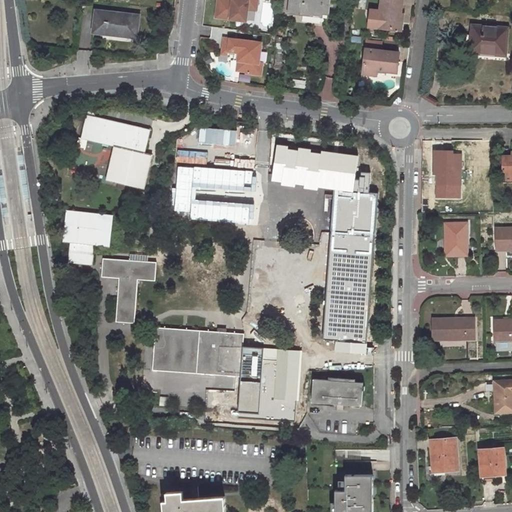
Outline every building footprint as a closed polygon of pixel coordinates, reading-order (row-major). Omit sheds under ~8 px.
[(231,0),(231,2),(217,0),(215,20),(245,23),(246,11),(255,12),(256,0),(231,0)] [(289,0),(288,13),(315,16),(315,13),(327,14),(328,0),(309,0),(310,1),(301,0),(289,0)] [(399,26),(401,0),(381,0),(380,8),(374,7),(372,22),(399,26)] [(135,37),(138,16),(96,11),(94,32),(135,37)] [(503,54),(505,29),(471,26),(469,48),(491,49),(491,54),(503,54)] [(254,43),(254,39),(224,36),(222,48),(239,50),(238,58),(237,68),(246,69),(246,70),(261,72),(262,60),(259,60),(261,44),(254,43)] [(378,67),(397,69),(399,47),(381,45),(382,38),(367,36),(364,64),(378,65),(378,67)] [(222,48),(222,51),(234,53),(233,58),(238,58),(239,50),(222,48)] [(84,121),(80,143),(113,150),(106,184),(144,191),(151,158),(143,156),(147,133),(84,121)] [(358,156),(276,144),(271,181),(353,192),(358,156)] [(459,184),(459,155),(451,155),(451,151),(435,151),(434,170),(437,170),(437,174),(437,184),(459,184)] [(511,157),(503,157),(503,176),(511,176),(511,157)] [(247,166),(180,161),(179,179),(245,184),(247,166)] [(67,213),(64,244),(71,244),(70,264),(77,265),(77,262),(85,262),(85,266),(93,267),(95,246),(109,248),(112,217),(67,213)] [(465,256),(465,224),(443,224),(443,240),(447,240),(446,256),(465,256)] [(511,248),(511,229),(495,230),(495,250),(510,251),(510,249),(511,248)] [(367,344),(375,238),(332,235),(324,341),(367,344)] [(155,281),(157,264),(103,260),(102,277),(119,279),(116,323),(135,325),(138,280),(155,281)] [(472,340),(472,319),(432,320),(432,341),(448,341),(448,339),(465,339),(465,340),(472,340)] [(511,342),(511,320),(493,321),(494,343),(497,343),(510,342),(511,342)] [(153,372),(242,378),(240,393),(261,394),(264,350),(244,349),(245,336),(156,329),(153,372)] [(362,407),(364,384),(314,380),(312,403),(362,407)] [(511,412),(511,380),(492,381),(493,413),(511,412)] [(240,393),(239,414),(259,416),(261,394),(240,393)] [(457,471),(456,439),(431,440),(433,472),(457,471)] [(505,475),(503,450),(480,452),(482,477),(505,475)] [(366,511),(366,477),(342,478),(343,493),(332,493),(332,511),(366,511)] [(225,511),(225,497),(183,500),(182,492),(166,493),(166,501),(166,511),(225,511)]
